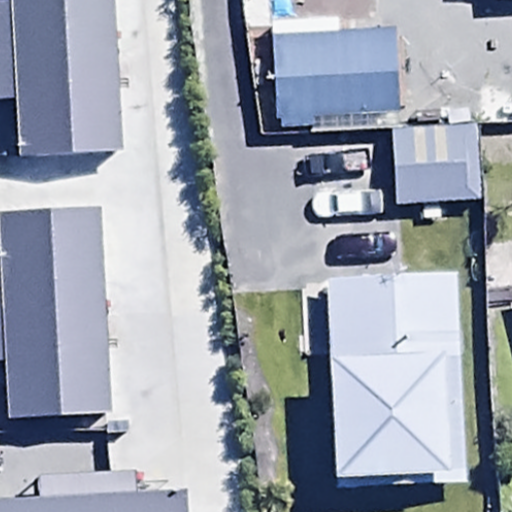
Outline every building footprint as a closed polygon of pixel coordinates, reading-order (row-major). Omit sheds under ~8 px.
[(18,0),(19,6),(51,5),(53,82),(113,80),(112,40),(146,39),(145,0),(18,0)] [(307,131),(307,137),(391,134),(398,133),(396,85),(404,85),(402,57),(393,57),(392,35),(335,37),(334,21),(266,24),(270,132),(307,131)] [(0,190),(10,191),(7,96),(0,96),(0,190)] [(474,131),(398,133),(391,134),(394,212),(477,209),(474,131)] [(454,276),(322,282),(331,496),(462,490),(454,276)]
